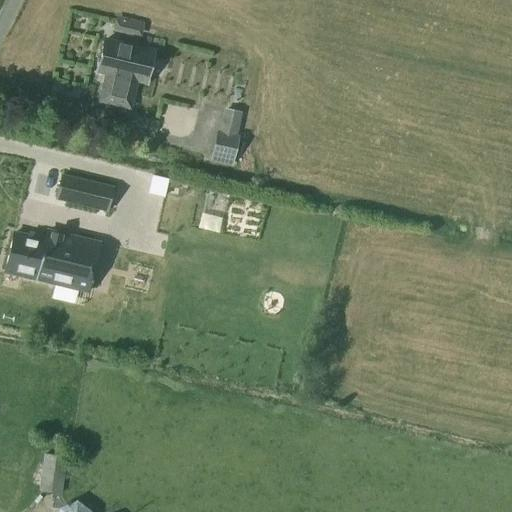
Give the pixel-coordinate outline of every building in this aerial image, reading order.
[(100,102),(129,109),(136,82),(146,84),(153,53),(105,41),(97,73),(107,75),(100,102)] [(212,158),(232,162),(237,139),(234,138),(239,115),(226,112),(220,135),(217,134),(212,158)] [(62,177),(56,200),(107,212),(112,189),(62,177)] [(4,272),(87,292),(98,245),(47,233),(46,238),(35,235),(34,240),(13,235),(4,272)] [(60,494),(65,459),(44,456),(39,491),(60,494)]
